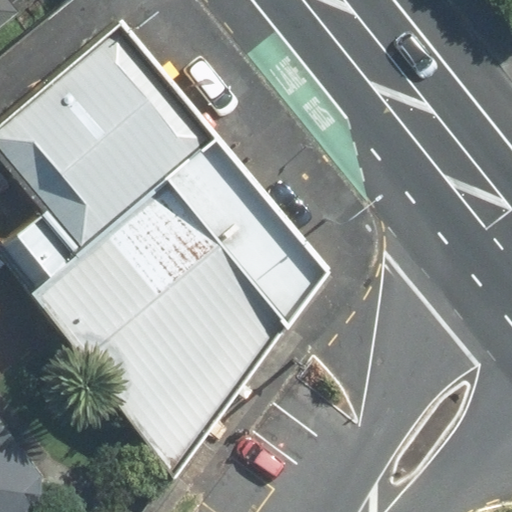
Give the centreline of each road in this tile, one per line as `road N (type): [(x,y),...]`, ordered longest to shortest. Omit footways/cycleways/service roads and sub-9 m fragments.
road 1 (primary): [(328,0),(511,226)]
road 2 (residential): [(374,511),(478,366),(511,341)]
